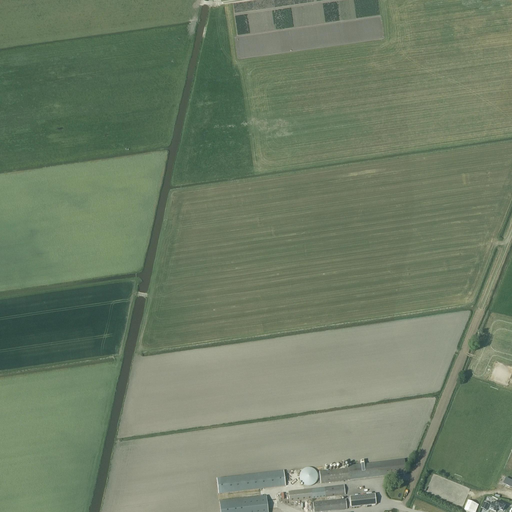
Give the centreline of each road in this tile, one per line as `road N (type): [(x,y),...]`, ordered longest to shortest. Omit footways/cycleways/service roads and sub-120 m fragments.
road 1 (track): [(465,352),(402,508)]
road 2 (track): [(511,231),(465,352)]
